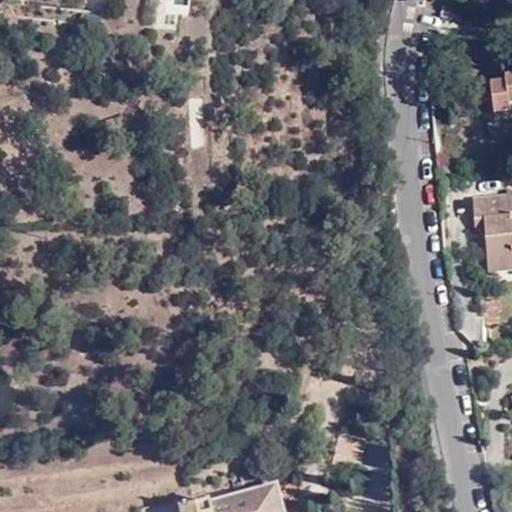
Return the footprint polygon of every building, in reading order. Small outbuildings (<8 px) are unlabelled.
[(511,70),(511,71),(509,72),(506,74),(505,77),(500,77),(500,82),(477,85),(480,102),(487,100),(490,121),(511,118),(511,70)] [(511,271),(511,199),(473,202),(474,231),(484,231),(487,274),(511,271)] [(482,326),(498,326),(498,303),(483,304),(482,326)] [(358,470),(365,434),(341,428),(334,465),(358,470)] [(236,496),(234,487),(232,481),(221,484),(222,489),(138,511),(282,511),(276,486),(236,496)]
